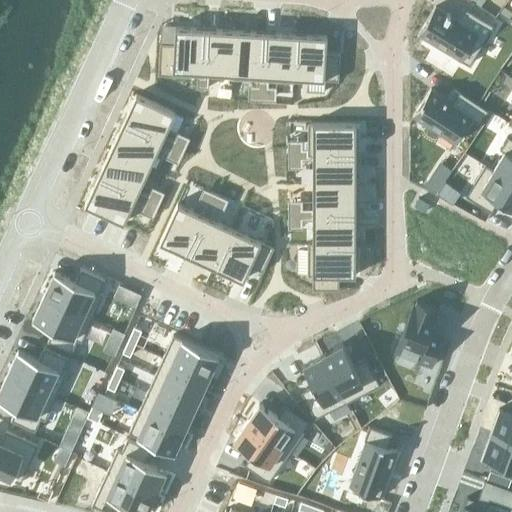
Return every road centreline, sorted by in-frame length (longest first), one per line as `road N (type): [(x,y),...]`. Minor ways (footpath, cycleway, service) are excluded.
road 1 (residential): [(28,220),(281,336)]
road 2 (residential): [(401,262),(399,2)]
road 3 (residential): [(28,220),(130,0)]
road 4 (residential): [(415,511),(491,299)]
road 5 (residential): [(281,336),(235,392),(182,511)]
road 6 (residential): [(281,336),(385,294),(401,262)]
